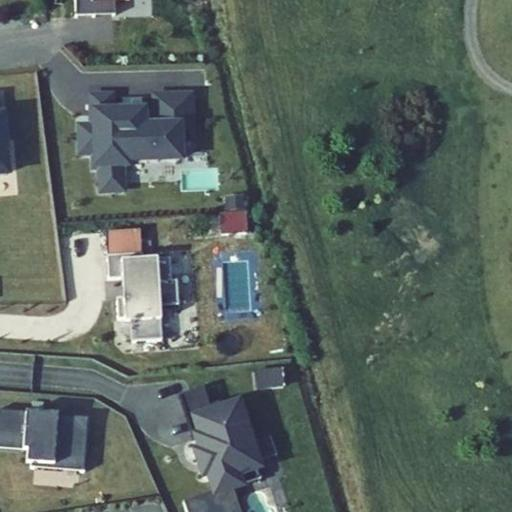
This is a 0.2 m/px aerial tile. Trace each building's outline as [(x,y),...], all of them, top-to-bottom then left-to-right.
[(73,0),(74,17),(94,16),(93,10),(113,9),(112,0),(73,0)] [(111,96),(92,97),(95,127),(81,127),(82,153),(96,152),(97,167),(128,165),(128,160),(181,158),(179,130),(191,129),(189,94),(154,96),(155,113),(143,114),(143,110),(111,111),(111,96)] [(0,119),(0,177),(9,176),(3,119),(0,119)] [(220,213),(220,233),(244,232),(243,212),(220,213)] [(140,232),(105,234),(106,258),(141,256),(140,232)] [(141,263),(141,256),(106,258),(107,281),(120,281),(121,290),(126,290),(126,300),(115,300),(116,322),(127,321),(128,345),(159,343),(158,310),(176,309),(175,284),(170,285),(169,262),(141,263)] [(210,407),(204,390),(178,399),(193,441),(196,440),(200,439),(191,414),(210,407)] [(222,412),(219,404),(210,407),(191,414),(200,439),(196,440),(201,454),(196,456),(204,478),(209,476),(215,494),(185,504),(187,511),(242,511),(234,490),(262,480),(256,463),(277,456),(271,438),(254,444),(246,422),(242,424),(237,407),(222,412)] [(87,421),(0,414),(0,445),(22,447),(21,454),(31,454),(30,471),(34,471),(34,468),(79,471),(79,474),(83,475),(87,421)]
